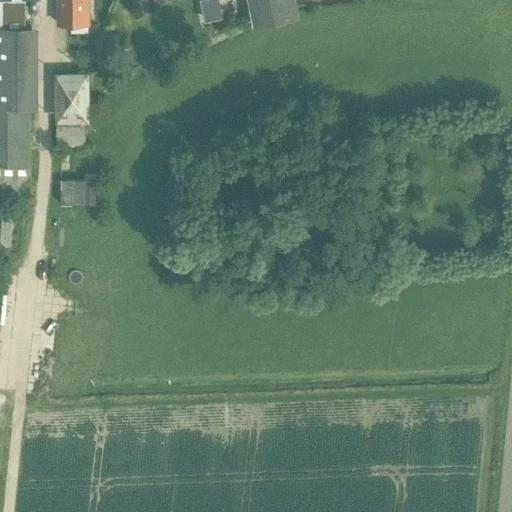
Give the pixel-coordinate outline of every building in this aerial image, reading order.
[(0,0),(0,26),(22,27),(21,0),(0,0)] [(56,0),(56,23),(88,23),(88,0),(56,0)] [(294,0),(248,0),(254,25),(298,15),(294,0)] [(30,110),(0,109),(0,197),(30,198),(30,110)] [(55,146),(85,146),(84,124),(55,124),(55,146)] [(61,179),(60,204),(95,204),(95,175),(84,175),(84,179),(61,179)] [(0,242),(10,243),(13,211),(0,209),(0,242)]
